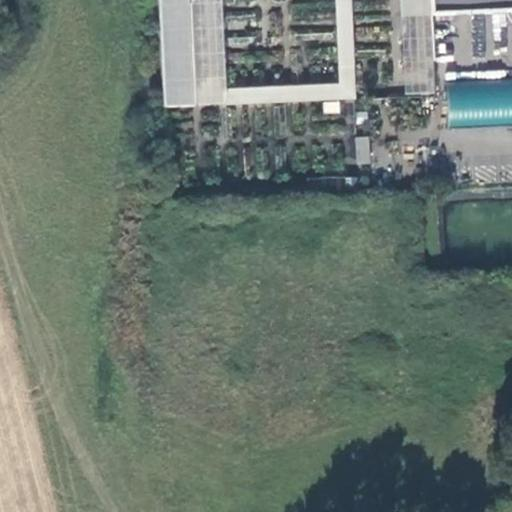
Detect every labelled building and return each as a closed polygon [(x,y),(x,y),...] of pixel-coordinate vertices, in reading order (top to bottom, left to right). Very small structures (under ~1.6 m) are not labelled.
[(188,5),(187,0),(157,0),(162,108),(192,107),(188,5)] [(427,0),(187,0),(188,5),(192,0),(396,0),(397,18),(428,17),(427,0)] [(511,12),(511,0),(427,0),(428,17),(431,16),(511,12)] [(447,125),(511,126),(511,80),(448,79),(447,125)] [(356,164),(370,163),(368,136),(355,137),(356,164)]
